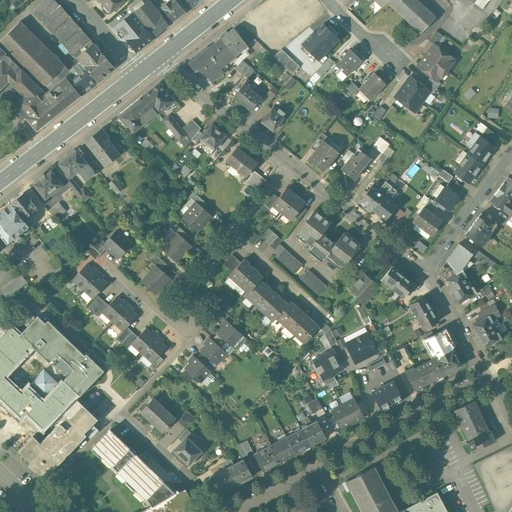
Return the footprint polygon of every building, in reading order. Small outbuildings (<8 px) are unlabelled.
[(92,43),(59,5),(59,6),(53,0),(42,0),(34,9),(34,13),(42,22),(75,58),(92,43)] [(122,0),(100,0),(105,5),(104,8),(108,12),(110,12),(123,1),(122,0)] [(174,0),(172,2),(170,0),(169,0),(161,7),(173,22),(185,12),(174,0)] [(180,0),(188,10),(199,0),(180,0)] [(435,18),(416,0),(388,0),(387,2),(420,34),(435,18)] [(470,0),(482,9),(489,0),(470,0)] [(147,1),(132,13),(145,29),(146,28),(161,17),(147,1)] [(161,17),(146,28),(153,37),(169,25),(162,16),(161,17)] [(134,23),(129,17),(125,20),(130,26),(134,23)] [(69,70),(20,21),(0,40),(0,104),(8,97),(10,101),(14,98),(23,109),(20,112),(25,119),(26,118),(36,131),(97,82),(80,61),(69,70)] [(327,25),(320,32),(318,30),(315,33),(317,35),(310,42),(324,56),(341,38),(327,25)] [(466,32),(457,25),(451,33),(455,36),(453,39),(458,42),(466,32)] [(145,29),(130,41),(136,48),(139,49),(153,37),(146,28),(145,29)] [(248,46),(234,28),(221,38),(235,56),(248,46)] [(221,38),(189,64),(195,71),(197,69),(208,77),(211,81),(223,72),(222,70),(224,68),(223,66),(235,56),(221,38)] [(114,68),(92,43),(75,58),(77,61),(79,59),(80,61),(97,82),(114,68)] [(434,44),(425,55),(445,70),(454,58),(434,44)] [(300,67),(282,50),(273,56),(293,75),(300,67)] [(363,61),(351,50),(336,66),(348,77),(363,61)] [(445,70),(425,55),(417,67),(430,77),(437,81),(445,70)] [(330,58),(320,68),(325,73),(335,63),(330,58)] [(248,66),(241,60),(235,68),(241,73),(248,66)] [(254,71),(248,66),(241,73),(248,79),(254,71)] [(386,84),(374,73),(358,89),(370,100),(386,84)] [(423,86),(410,76),(402,87),(422,102),(430,92),(430,91),(423,86)] [(437,81),(430,77),(427,81),(436,89),(440,83),(437,81)] [(436,89),(427,81),(423,86),(430,91),(430,92),(433,94),(436,89)] [(174,100),(162,85),(162,82),(156,82),(156,84),(143,95),(157,113),(158,114),(174,100)] [(352,82),(343,92),(347,97),(357,87),(352,82)] [(262,98),(244,83),(233,97),(251,111),(262,98)] [(273,86),(266,94),(272,99),(278,91),(273,86)] [(422,102),(402,87),(394,97),(414,112),(422,102)] [(463,94),(468,99),(476,93),(471,87),(463,94)] [(278,91),(272,99),(276,103),(283,95),(278,91)] [(157,113),(143,95),(129,106),(135,114),(137,112),(145,122),(157,113)] [(135,114),(129,106),(118,115),(126,126),(127,124),(133,132),(145,122),(137,112),(135,114)] [(386,110),(380,106),(373,116),(378,120),(386,110)] [(277,110),(276,112),(271,109),(261,122),(273,132),(283,118),(281,117),(283,115),(277,110)] [(181,129),(170,115),(163,120),(173,133),(175,135),(176,137),(179,140),(185,148),(190,141),(181,129)] [(200,128),(192,120),(181,129),(190,141),(200,128)] [(225,135),(211,124),(199,139),(213,150),(225,135)] [(102,128),(85,141),(105,166),(120,154),(107,138),(109,137),(102,128)] [(322,133),(310,147),(315,151),(323,141),(327,137),(322,133)] [(495,147),(480,136),(467,154),(482,165),(495,147)] [(389,145),(380,138),(373,146),(383,153),(383,154),(389,145)] [(323,141),(315,151),(308,160),(323,172),(338,153),(323,141)] [(236,148),(226,161),(246,177),(257,164),(236,148)] [(76,150),(75,151),(74,150),(59,161),(61,163),(59,163),(65,171),(70,177),(81,168),(88,178),(94,173),(76,150)] [(357,160),(351,156),(341,170),(354,180),(357,175),(357,174),(369,158),(363,153),(357,160)] [(388,157),(383,154),(383,153),(376,163),(381,166),(388,157)] [(467,154),(454,172),(468,183),(482,165),(467,154)] [(452,177),(443,170),(439,175),(448,182),(452,177)] [(62,185),(52,171),(45,176),(45,175),(40,179),(39,177),(33,182),(45,198),(62,185)] [(74,181),(74,182),(70,177),(65,171),(61,175),(83,203),(91,197),(84,188),(81,190),(74,181)] [(254,171),(246,181),(258,191),(266,181),(254,171)] [(398,179),(392,174),(385,182),(391,187),(398,179)] [(511,179),(508,177),(499,189),(511,198),(511,197),(511,179)] [(109,184),(116,191),(121,187),(115,179),(109,184)] [(378,192),(371,186),(361,200),(360,200),(358,202),(363,206),(365,204),(372,210),(389,190),(391,187),(385,182),(380,189),(378,192)] [(458,197),(444,187),(435,199),(436,200),(446,207),(449,210),(458,197)] [(278,198),(272,205),(273,206),(282,213),(296,195),(286,188),(278,198)] [(511,198),(499,189),(490,201),(502,210),(503,210),(509,214),(511,210),(511,206),(508,203),(511,198)] [(389,190),(372,210),(380,216),(378,218),(384,222),(385,220),(396,206),(387,199),(392,192),(389,190)] [(207,204),(193,192),(189,196),(196,202),(203,208),(207,204)] [(29,200),(24,193),(10,204),(23,220),(37,208),(31,199),(29,200)] [(274,194),(265,205),(270,209),(273,206),(272,205),(278,198),(274,194)] [(305,203),(296,195),(282,213),(291,220),(294,216),(302,206),(305,203)] [(422,198),(417,206),(421,209),(427,201),(422,198)] [(434,203),(429,200),(425,205),(434,211),(438,206),(443,211),(446,207),(436,200),(434,203)] [(203,208),(196,202),(181,219),(196,231),(210,215),(203,208)] [(59,203),(49,211),(56,220),(66,211),(59,203)] [(23,220),(10,204),(3,210),(4,211),(0,214),(0,235),(7,244),(29,227),(23,220)] [(302,206),(294,216),(299,220),(307,209),(302,206)] [(442,221),(423,208),(413,221),(432,235),(442,221)] [(409,217),(400,210),(392,219),(401,226),(409,217)] [(315,211),(298,232),(306,239),(304,241),(311,247),(309,249),(323,260),(327,256),(342,268),(360,246),(344,234),(336,244),(322,233),(330,223),(315,211)] [(497,224),(481,213),(473,223),(487,233),(490,229),(492,230),(497,224)] [(57,225),(50,216),(45,219),(52,228),(57,225)] [(188,235),(175,223),(171,228),(176,233),(177,233),(184,240),(188,235)] [(487,233),(473,223),(465,234),(481,245),(485,239),(484,238),(487,233)] [(171,228),(156,244),(162,249),(176,233),(171,228)] [(269,228),(261,237),(265,241),(273,232),(269,228)] [(131,244),(117,230),(103,245),(118,258),(125,250),(128,250),(130,248),(130,245),(131,244)] [(273,232),(265,241),(270,245),(278,236),(273,232)] [(176,233),(162,249),(176,262),(191,246),(184,240),(177,233),(176,233)] [(278,236),(270,245),(275,250),(279,244),(282,241),(278,236)] [(99,238),(92,246),(101,254),(105,249),(100,245),(104,242),(99,238)] [(424,252),(427,245),(418,242),(416,248),(424,252)] [(303,265),(279,244),(275,250),(272,254),(295,275),(303,265)] [(458,244),(445,262),(456,274),(463,270),(462,269),(472,254),(458,244)] [(101,254),(92,246),(86,252),(95,260),(101,254)] [(511,255),(499,246),(497,249),(511,260),(511,255)] [(166,264),(155,254),(150,260),(156,266),(156,265),(161,270),(166,264)] [(232,254),(223,264),(228,268),(236,258),(232,254)] [(493,261),(483,255),(476,264),(486,271),(493,261)] [(236,258),(228,268),(232,272),(241,262),(236,258)] [(232,272),(229,276),(238,284),(252,269),(248,265),(248,264),(243,259),(232,272)] [(93,270),(87,265),(73,280),(82,289),(98,272),(95,268),(93,270)] [(156,266),(141,282),(155,295),(170,278),(161,270),(156,265),(156,266)] [(403,275),(392,266),(379,282),(383,286),(385,283),(390,287),(385,293),(387,295),(388,293),(392,289),(403,275)] [(252,269),(238,284),(247,292),(248,293),(259,281),(262,278),(258,274),(257,272),(253,268),(252,269)] [(456,274),(446,280),(452,291),(468,282),(465,277),(466,276),(463,270),(456,274)] [(331,290),(309,271),(301,280),(323,299),(331,290)] [(98,272),(82,289),(93,299),(97,295),(107,283),(102,278),(103,276),(98,272)] [(20,274),(0,289),(0,290),(7,299),(27,283),(20,274)] [(365,274),(350,290),(357,296),(362,305),(379,287),(365,274)] [(414,284),(403,275),(392,289),(388,293),(391,296),(394,292),(393,292),(394,291),(403,298),(414,284)] [(259,281),(248,293),(247,292),(245,295),(254,304),(268,289),(269,288),(265,284),(263,285),(259,281)] [(468,282),(452,291),(459,302),(476,292),(472,286),(471,287),(468,282)] [(481,291),(487,300),(494,295),(488,286),(481,291)] [(268,289),(254,304),(264,312),(277,297),(277,298),(278,296),(274,293),(272,293),(268,289)] [(102,300),(97,295),(93,299),(94,300),(87,308),(92,312),(102,300)] [(108,305),(102,312),(112,322),(128,304),(125,301),(123,303),(116,297),(108,305)] [(277,298),(277,297),(264,312),(273,321),(276,318),(287,305),(287,304),(284,301),(282,301),(277,298)] [(425,297),(410,305),(417,317),(432,308),(425,297)] [(108,305),(102,300),(92,312),(96,316),(101,311),(102,312),(108,305)] [(290,301),(287,304),(287,305),(276,318),(285,326),(299,310),(290,301)] [(128,304),(112,322),(123,331),(127,327),(137,315),(132,310),(133,308),(128,304)] [(495,305),(478,314),(481,319),(476,322),(472,324),(478,336),(493,328),(490,323),(492,322),(491,320),(500,315),(495,305)] [(432,308),(417,317),(424,329),(439,321),(432,308)] [(309,318),(299,310),(285,326),(294,334),(309,318)] [(318,327),(309,318),(294,334),(304,343),(318,327)] [(245,338),(226,320),(221,325),(223,327),(217,334),(218,335),(226,342),(235,350),(245,338)] [(498,325),(493,328),(478,336),(484,347),(501,338),(498,332),(501,331),(498,325)] [(61,391),(55,385),(57,382),(44,370),(31,383),(32,384),(26,391),(24,393),(8,378),(8,379),(3,374),(8,369),(8,370),(12,365),(15,362),(15,360),(18,356),(21,356),(23,353),(28,349),(28,348),(31,346),(31,343),(24,336),(22,338),(20,336),(21,334),(14,327),(12,327),(9,330),(4,335),(2,338),(2,340),(0,342),(0,402),(13,415),(7,421),(27,441),(18,451),(30,463),(28,465),(43,480),(65,457),(64,457),(68,453),(69,453),(86,435),(84,433),(88,428),(97,419),(77,399),(76,400),(76,399),(79,395),(68,384),(61,391)] [(127,327),(123,331),(116,338),(121,343),(132,332),(127,327)] [(339,327),(333,330),(336,337),(342,333),(339,327)] [(387,327),(381,331),(383,336),(390,332),(387,327)] [(337,343),(330,328),(324,334),(330,346),(337,343)] [(152,334),(145,329),(138,337),(131,344),(142,353),(158,336),(154,332),(152,334)] [(413,339),(421,335),(418,329),(410,333),(413,339)] [(432,331),(422,336),(425,342),(435,337),(432,331)] [(132,332),(121,343),(127,349),(131,344),(138,337),(132,332)] [(435,337),(425,342),(432,355),(435,353),(437,356),(453,348),(444,332),(435,337)] [(368,333),(345,344),(355,363),(377,352),(368,333)] [(226,342),(218,335),(213,341),(221,348),(226,342)] [(158,336),(142,353),(152,363),(159,356),(167,347),(160,341),(162,340),(158,336)] [(213,341),(209,337),(204,342),(207,344),(201,351),(201,352),(210,360),(216,365),(227,353),(221,348),(213,341)] [(437,356),(433,358),(443,376),(462,366),(453,348),(437,356)] [(325,354),(324,353),(318,356),(318,357),(313,360),(314,363),(313,364),(316,371),(336,360),(332,354),(334,353),(332,350),(325,354)] [(210,360),(201,352),(196,358),(205,366),(210,360)] [(196,358),(193,355),(188,360),(190,362),(184,369),(185,369),(194,377),(200,383),(211,371),(205,366),(196,358)] [(152,363),(148,367),(152,371),(163,360),(159,356),(152,363)] [(382,357),(366,365),(369,372),(385,364),(382,357)] [(433,358),(413,369),(412,367),(405,372),(415,391),(443,376),(433,358)] [(336,360),(316,371),(319,377),(321,376),(323,380),(328,377),(329,378),(335,374),(335,373),(343,369),(341,366),(339,367),(336,360)] [(194,377),(185,369),(180,375),(189,383),(194,377)] [(137,386),(124,373),(111,386),(124,399),(137,386)] [(381,381),(369,387),(371,393),(384,386),(381,381)] [(384,386),(371,393),(380,409),(402,397),(393,381),(384,386)] [(175,419),(153,398),(140,412),(162,432),(175,419)] [(354,398),(342,404),(352,424),(358,421),(364,417),(358,406),(354,398)] [(317,399),(306,404),(311,414),(322,408),(317,399)] [(488,431),(474,401),(454,410),(468,441),(467,441),(466,441),(466,442),(467,442),(469,448),(470,448),(471,452),(495,441),(490,430),(488,431)] [(342,404),(330,410),(334,419),(334,418),(340,430),(347,427),(352,424),(342,404)] [(196,419),(186,410),(177,420),(186,429),(187,429),(196,419)] [(316,421),(310,424),(308,419),(304,422),(304,423),(300,425),(302,428),(301,429),(310,446),(325,438),(316,421)] [(174,492),(134,454),(129,448),(105,426),(93,433),(88,428),(84,433),(86,435),(95,444),(91,449),(111,469),(112,467),(116,471),(115,473),(144,501),(147,499),(151,506),(141,511),(193,511),(197,510),(184,489),(179,493),(177,490),(174,492)] [(191,433),(187,429),(186,429),(177,439),(181,442),(186,437),(187,438),(191,433)] [(301,429),(286,437),(295,454),(303,449),(304,451),(310,448),(309,446),(310,446),(301,429)] [(181,442),(173,450),(189,465),(201,452),(187,438),(186,437),(181,442)] [(286,437),(271,445),(280,461),(295,454),(286,437)] [(251,450),(246,441),(241,444),(246,453),(251,450)] [(271,445),(270,443),(264,445),(265,448),(254,454),(263,471),(280,461),(271,445)] [(246,453),(241,444),(236,446),(242,457),(247,455),(246,453)] [(243,459),(233,465),(229,459),(227,460),(230,466),(229,467),(238,484),(252,476),(243,459)] [(227,460),(219,464),(223,470),(209,477),(210,478),(207,480),(212,487),(214,485),(219,494),(238,484),(229,467),(230,466),(227,460)] [(399,511),(374,466),(363,472),(363,471),(356,474),(357,475),(345,482),(361,511),(405,511),(404,509),(399,511)] [(447,511),(437,492),(404,509),(405,511),(447,511)]
